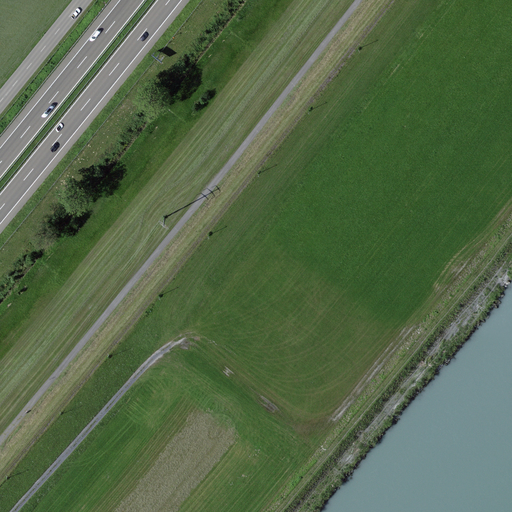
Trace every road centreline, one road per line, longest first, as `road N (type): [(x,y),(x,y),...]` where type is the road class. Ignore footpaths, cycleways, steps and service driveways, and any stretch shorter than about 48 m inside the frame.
road 1 (track): [(360,0),(0,443)]
road 2 (track): [(15,511),(167,347),(195,349),(253,396)]
road 3 (motorway): [(0,208),(167,0)]
road 4 (motorway): [(130,0),(0,161)]
road 5 (tertiary): [(0,103),(82,0)]
